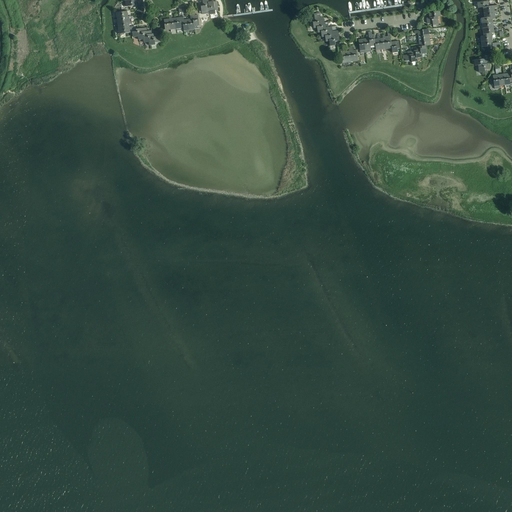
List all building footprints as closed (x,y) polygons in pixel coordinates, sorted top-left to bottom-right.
[(199,10),(200,12),(201,12),(201,14),(209,12),(209,13),(210,13),(208,1),(208,0),(207,0),(202,1),(203,6),(199,7),(199,10)] [(213,0),(208,1),(210,13),(215,13),(215,10),(217,9),(217,7),(218,7),(217,1),(214,2),(214,1),(213,1),(213,0)] [(429,12),(430,17),(438,16),(441,16),(440,10),(435,11),(435,9),(432,9),(432,12),(429,12)] [(315,22),(313,22),(314,28),(317,28),(320,28),(319,22),(321,22),(320,18),(320,13),(316,13),(316,16),(314,16),(315,22)] [(439,24),(438,16),(430,17),(427,18),(428,24),(433,23),(434,27),(437,27),(436,25),(439,24)] [(180,17),(175,18),(176,28),(176,29),(182,28),(181,25),(183,25),(182,17),(180,17)] [(164,23),(162,23),(162,26),(165,25),(165,30),(171,29),(169,19),(164,20),(164,23)] [(493,22),(482,23),(483,30),(494,28),(493,24),(496,24),(496,21),(493,22)] [(133,38),(138,37),(147,36),(146,31),(145,28),(136,29),(136,31),(132,32),(133,38)] [(147,36),(138,37),(138,40),(143,40),(152,38),(151,34),(151,30),(146,31),(147,36)] [(332,41),(329,41),(330,46),(336,45),(335,42),(337,41),(340,41),(338,30),(336,31),(333,31),(333,35),(331,36),(332,41)] [(152,38),(143,40),(144,43),(149,42),(158,41),(157,36),(157,33),(156,33),(151,34),(152,38)] [(483,36),(480,36),(481,42),(492,40),(491,33),(489,33),(489,35),(483,36)] [(158,41),(149,42),(149,46),(155,45),(155,43),(161,42),(161,40),(163,39),(162,36),(157,36),(158,41)] [(391,42),(392,48),(392,53),(398,52),(398,51),(397,48),(400,48),(400,47),(399,43),(397,44),(396,41),(391,42)] [(416,47),(411,47),(412,51),(416,50),(416,53),(422,52),(422,54),(427,53),(426,48),(426,45),(416,47)] [(475,66),(478,65),(486,64),(486,59),(482,59),(482,57),(479,57),(479,59),(474,60),(475,66)] [(479,73),(482,72),(482,74),(485,74),(485,72),(485,70),(490,69),(489,63),(486,64),(478,65),(479,73)] [(493,78),(491,79),(491,83),(494,82),(495,88),(500,88),(500,86),(498,75),(493,75),(493,78)]
